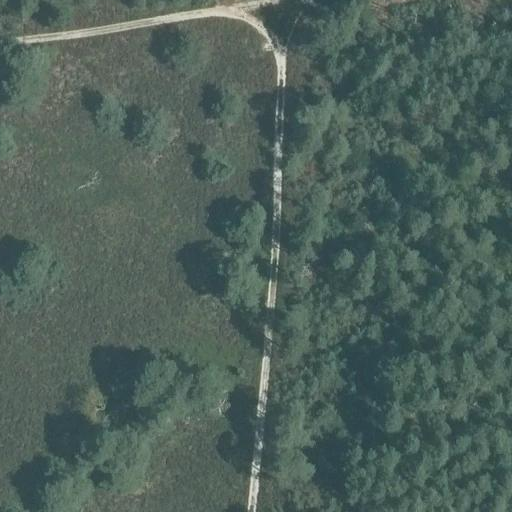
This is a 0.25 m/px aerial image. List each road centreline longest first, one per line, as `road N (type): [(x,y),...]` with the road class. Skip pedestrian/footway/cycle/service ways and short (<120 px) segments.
road 1 (track): [(283,0),(255,511)]
road 2 (track): [(0,57),(283,0)]
